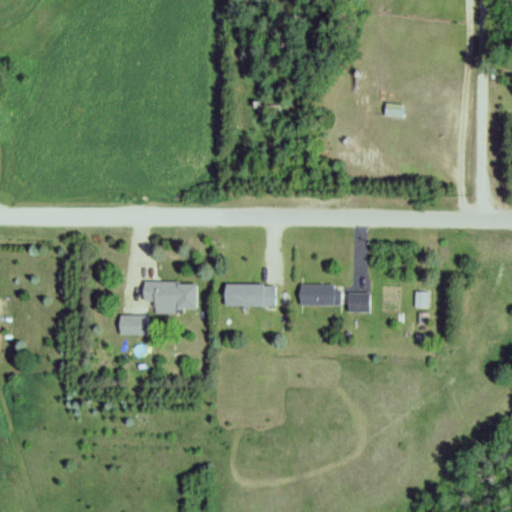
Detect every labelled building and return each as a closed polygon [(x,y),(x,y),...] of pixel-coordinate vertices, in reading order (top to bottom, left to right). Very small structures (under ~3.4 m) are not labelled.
[(404,105),(385,103),(383,117),(402,119),(404,105)] [(142,304),(153,304),(153,315),(196,315),(196,283),(142,283),(142,304)] [(223,308),(276,308),(276,285),(223,285),(223,308)] [(342,307),(342,286),(298,286),(298,307),(342,307)] [(118,317),(118,335),(144,335),(144,317),(118,317)]
